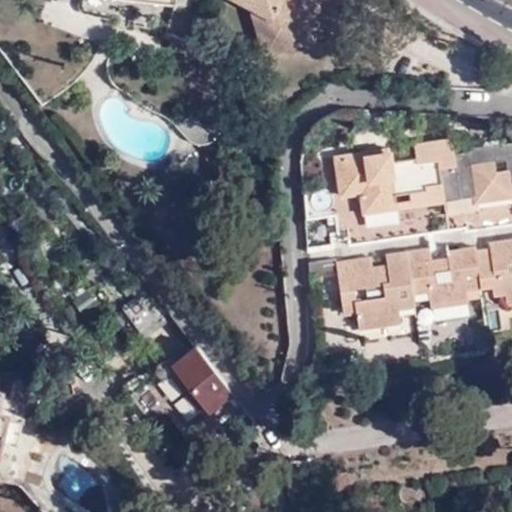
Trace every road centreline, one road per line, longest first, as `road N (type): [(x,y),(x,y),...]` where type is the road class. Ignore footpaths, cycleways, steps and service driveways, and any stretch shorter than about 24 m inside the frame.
road 1 (residential): [(0,80),(146,275),(244,394),(260,400),(290,386),(299,356),(288,170),(306,120),(341,99),(511,102)]
road 2 (unknown): [(273,399),(291,425),(320,436),(511,414)]
